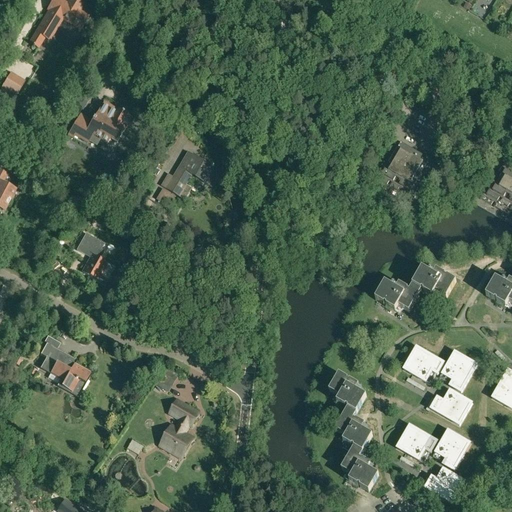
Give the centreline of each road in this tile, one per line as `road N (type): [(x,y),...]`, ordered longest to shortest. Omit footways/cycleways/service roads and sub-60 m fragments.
road 1 (tertiary): [(247,390),(283,64)]
road 2 (residential): [(0,276),(99,335),(247,390)]
road 3 (residential): [(283,64),(172,0)]
road 4 (tertiary): [(232,511),(247,390)]
